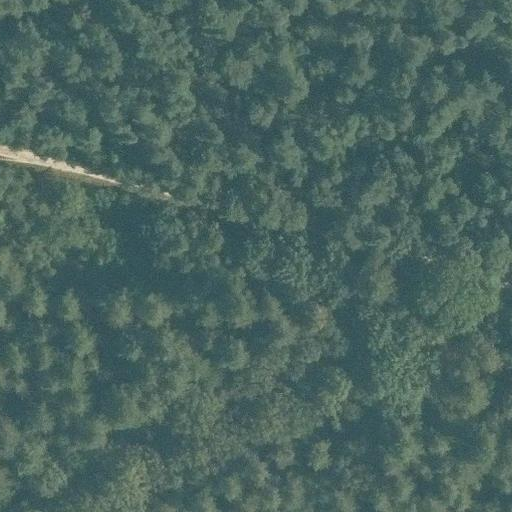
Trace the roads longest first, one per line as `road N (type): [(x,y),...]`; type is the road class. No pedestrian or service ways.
road 1 (unclassified): [(0,492),(400,320),(511,281)]
road 2 (track): [(0,148),(511,280)]
